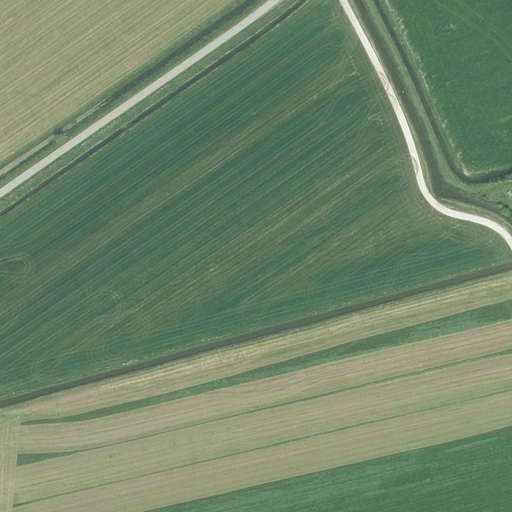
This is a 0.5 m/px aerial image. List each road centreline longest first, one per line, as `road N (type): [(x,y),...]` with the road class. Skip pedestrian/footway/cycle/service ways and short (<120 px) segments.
road 1 (tertiary): [(0,193),(269,0)]
road 2 (track): [(511,243),(494,226),(431,202),(400,113),(342,0)]
